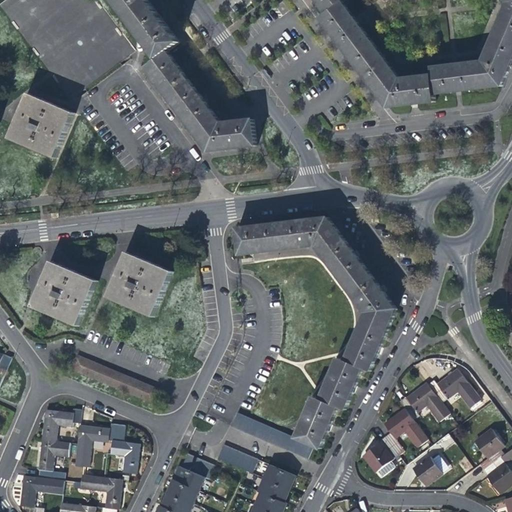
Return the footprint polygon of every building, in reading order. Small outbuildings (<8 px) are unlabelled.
[(253,146),(250,120),(232,122),(219,124),(197,94),(172,61),(165,51),(177,42),(166,27),(145,0),(113,0),(156,58),(144,67),(206,152),(253,146)] [(311,0),(322,14),(316,18),(324,29),(364,83),(383,108),(390,107),(409,105),(412,105),(419,104),(432,103),(432,95),(455,93),(459,92),(462,92),(498,88),(506,70),(511,56),(511,0),(503,0),(507,5),(481,63),(429,69),(430,77),(395,81),(337,3),(340,0),(311,0)] [(276,82),(273,84),(280,93),(283,91),(276,82)] [(30,98),(11,143),(55,162),(74,117),(30,98)] [(311,403),(293,441),(310,448),(317,452),(328,429),(335,413),(342,415),(351,393),(360,374),(366,377),(380,344),(394,313),(377,291),(335,235),(325,223),(303,226),(246,233),(235,234),(237,259),(315,252),(363,317),(343,366),(335,363),(317,405),(311,403)] [(130,253),(109,299),(155,319),(176,273),(140,258),(130,253)] [(54,262),(34,307),(80,328),(99,282),(75,272),(54,262)] [(0,373),(5,376),(13,359),(0,353),(0,373)] [(79,357),(72,371),(154,407),(160,393),(79,357)] [(438,384),(448,398),(458,391),(469,406),(480,398),(458,369),(445,378),(438,384)] [(448,398),(438,384),(435,380),(429,384),(443,403),(448,398)] [(413,392),(406,397),(418,413),(428,405),(439,420),(450,412),(443,403),(429,384),(427,382),(413,392)] [(420,415),(418,413),(406,397),(400,402),(406,409),(414,420),(420,415)] [(386,424),(392,432),(397,439),(406,432),(417,447),(428,439),(414,420),(406,409),(396,417),(386,424)] [(45,422),(42,440),(57,442),(59,425),(72,427),(73,424),(80,425),(81,411),(74,411),(74,414),(46,411),(45,422)] [(303,462),(310,448),(293,441),(235,415),(229,430),(303,462)] [(109,440),(116,441),(118,426),(111,425),(110,431),(101,430),(80,427),(75,465),(89,467),(93,442),(108,444),(109,440)] [(126,427),(118,426),(116,441),(114,455),(129,457),(127,473),(140,475),(143,452),(144,445),(125,443),(126,427)] [(488,458),(501,448),(506,445),(493,429),(476,442),(483,451),(488,458)] [(406,451),(397,439),(392,432),(385,437),(400,456),(406,451)] [(379,441),(381,443),(394,460),(400,456),(385,437),(379,441)] [(50,479),(64,481),(65,473),(52,472),(55,455),(68,457),(70,443),(57,442),(42,440),(41,449),(38,470),(40,470),(39,477),(50,479)] [(392,462),(394,460),(381,443),(374,448),(364,455),(377,473),(379,471),(392,462)] [(215,460),(249,475),(255,462),(221,448),(215,460)] [(505,454),(501,448),(488,458),(481,463),(486,469),(503,456),(505,454)] [(511,449),(505,454),(503,456),(508,461),(511,457),(511,449)] [(189,454),(185,464),(211,476),(216,466),(189,454)] [(486,469),(490,474),(506,462),(508,461),(503,456),(486,469)] [(436,479),(444,473),(431,457),(415,469),(422,479),(427,486),(436,479)] [(396,467),(392,462),(379,471),(383,476),(396,467)] [(511,484),(511,470),(506,462),(490,474),(489,475),(496,484),(502,492),(511,484)] [(188,511),(205,475),(181,464),(177,472),(172,483),(166,498),(161,508),(159,508),(157,511),(188,511)] [(444,473),(436,479),(441,485),(460,471),(455,465),(444,473)] [(255,495),(257,496),(252,509),(250,511),(280,511),(283,508),(282,507),(284,500),(290,487),(293,479),(267,468),(255,495)] [(62,494),(64,481),(50,479),(39,477),(24,475),(22,486),(20,506),(34,507),(36,491),(62,494)] [(102,508),(101,511),(116,511),(117,510),(118,510),(121,493),(123,480),(82,475),(79,490),(107,493),(105,509),(102,508)] [(95,511),(96,508),(61,503),(59,511),(95,511)]
